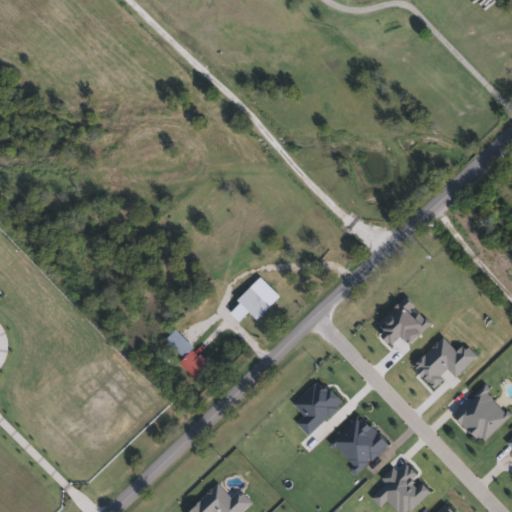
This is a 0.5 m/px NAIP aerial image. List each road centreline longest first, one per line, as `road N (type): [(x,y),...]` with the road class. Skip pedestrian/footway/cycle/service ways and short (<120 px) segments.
road 1 (residential): [(511,140),(118,511)]
road 2 (residential): [(501,511),(318,321)]
